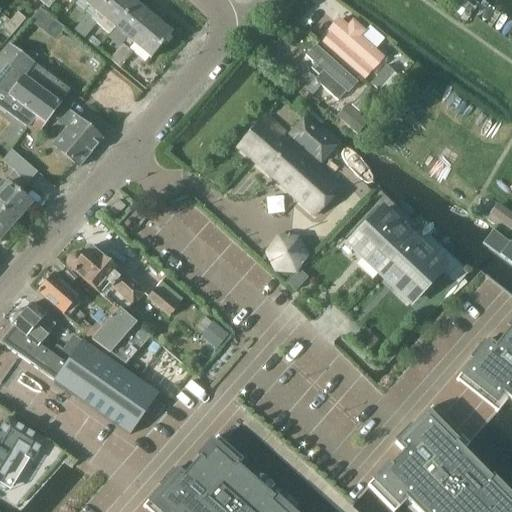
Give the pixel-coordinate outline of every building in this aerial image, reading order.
[(47,9),(54,1),(52,0),(38,0),(37,1),(47,9)] [(79,0),(95,13),(106,0),(79,0)] [(113,29),(114,29),(135,4),(130,0),(106,0),(95,13),(96,14),(91,19),(96,24),(108,35),(113,29)] [(114,29),(131,43),(153,18),(135,4),(114,29)] [(57,37),(66,25),(40,6),(31,19),(57,37)] [(17,12),(9,22),(16,28),(25,18),(17,12)] [(96,24),(91,19),(86,15),(80,23),(89,32),(96,24)] [(153,18),(131,43),(150,59),(171,34),(153,18)] [(329,51),(363,81),(384,58),(339,19),(326,32),(336,42),(329,51)] [(16,28),(9,22),(1,32),(8,37),(16,28)] [(89,32),(80,23),(73,30),(83,39),(89,32)] [(96,48),(100,44),(91,37),(88,41),(96,48)] [(6,44),(0,52),(0,107),(36,136),(60,105),(59,104),(68,92),(33,65),(6,44)] [(125,61),(132,53),(122,45),(116,53),(125,61)] [(357,83),(315,45),(305,56),(321,72),(314,81),(337,102),(346,92),(347,94),(357,83)] [(119,69),(125,61),(116,53),(109,61),(119,69)] [(385,67),(367,87),(375,94),(373,96),(381,103),(401,80),(385,67)] [(373,96),(365,90),(351,106),(358,112),(373,96)] [(52,146),(77,168),(101,140),(65,110),(56,121),(66,129),(52,146)] [(237,149),(313,217),(339,188),(281,137),(285,133),(266,116),(262,120),(263,121),(237,149)] [(288,135),(320,163),(335,146),(303,118),(288,135)] [(11,150),(2,161),(27,183),(36,172),(11,150)] [(0,211),(13,224),(31,205),(3,180),(0,182),(0,211)] [(501,221),(507,212),(497,205),(491,214),(501,221)] [(412,239),(409,235),(382,210),(350,244),(363,257),(367,253),(383,268),(379,273),(412,239)] [(0,238),(13,224),(0,211),(0,238)] [(302,257),(296,255),(296,243),(301,240),(296,231),(275,232),(265,250),(276,268),(297,267),(302,257)] [(419,245),(412,239),(379,273),(380,274),(385,269),(401,285),(397,289),(410,302),(443,267),(419,245)] [(65,262),(67,268),(72,272),(95,292),(99,295),(108,287),(132,307),(144,293),(122,273),(121,274),(89,246),(82,253),(75,253),(70,256),(65,262)] [(36,293),(65,319),(81,301),(55,278),(57,276),(54,273),(36,293)] [(157,287),(146,299),(167,318),(178,306),(173,302),(179,296),(162,281),(157,287)] [(47,333),(54,326),(29,304),(0,338),(0,344),(27,364),(25,368),(37,376),(50,386),(53,383),(96,413),(115,427),(111,434),(138,453),(165,415),(147,402),(143,407),(70,354),(63,364),(42,349),(39,351),(36,348),(49,335),(47,333)] [(108,354),(125,367),(149,339),(151,337),(135,325),(136,324),(117,309),(91,342),(108,355),(108,354)] [(208,314),(196,327),(219,346),(230,333),(208,314)] [(475,356),(456,380),(458,382),(461,379),(477,392),(476,394),(479,396),(480,395),(496,408),(494,411),(497,413),(508,399),(511,402),(511,327),(510,330),(511,331),(498,348),(488,340),(485,343),(488,345),(478,358),(475,356)] [(0,364),(0,381),(1,383),(14,372),(4,361),(0,364)] [(369,483),(367,486),(392,511),(394,511),(406,500),(417,511),(511,511),(511,506),(503,497),(506,494),(503,491),(463,450),(469,444),(466,442),(463,445),(449,430),(450,428),(447,426),(446,427),(432,412),(434,409),(432,407),(409,429),(412,432),(400,444),(397,441),(394,444),(402,451),(405,454),(390,469),(389,468),(386,471),(387,472),(372,486),(369,483)] [(14,449),(0,440),(0,484),(5,488),(17,468),(20,470),(40,438),(38,431),(30,425),(14,449)] [(144,506),(150,511),(298,511),(218,442),(188,474),(179,466),(144,506)]
